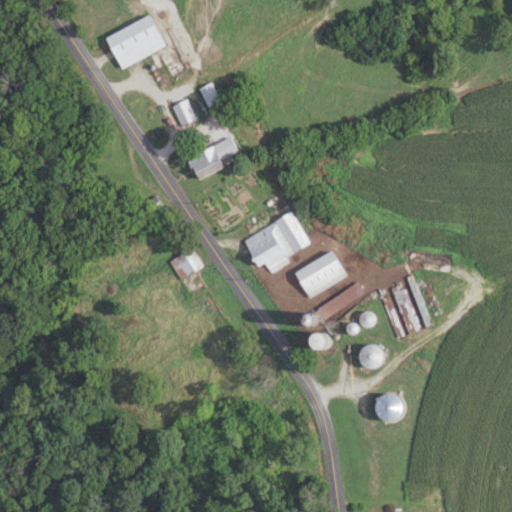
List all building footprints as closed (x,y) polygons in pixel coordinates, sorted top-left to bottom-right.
[(167,47),(153,15),(107,36),(121,67),(167,47)] [(221,101),(213,82),(200,88),(208,107),(221,101)] [(173,106),(182,126),(197,119),(188,99),(173,106)] [(195,171),(233,161),(229,145),(190,156),(195,171)] [(261,267),(269,263),(273,270),(291,261),(288,256),(312,244),(296,212),(246,238),(261,267)] [(171,262),(182,280),(205,266),(193,248),(171,262)] [(298,272),(313,297),(350,275),(335,250),(298,272)] [(370,325),(375,314),(369,311),(365,323),(370,325)] [(339,345),(336,333),(319,336),(322,349),(339,345)] [(385,368),(386,347),(366,347),(366,368),(385,368)]
